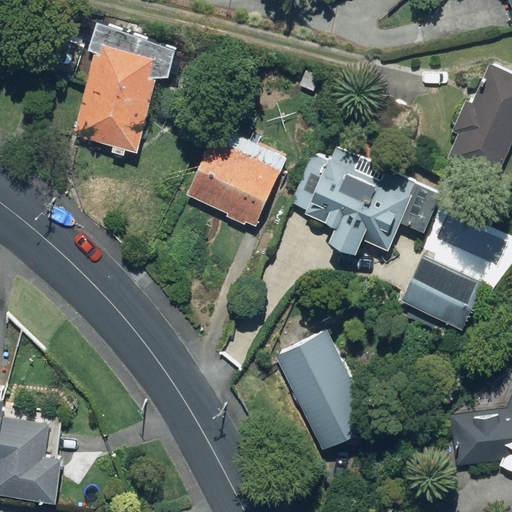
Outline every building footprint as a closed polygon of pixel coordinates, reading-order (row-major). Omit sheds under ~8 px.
[(121,135),(119,144),(136,148),(138,139),(151,142),(166,66),(180,69),(187,35),(98,18),(92,44),(100,45),(84,128),(121,135)] [(464,125),(453,153),(507,174),(511,160),(511,59),(498,54),(483,95),(473,91),(461,120),(460,124),(464,125)] [(255,214),(266,219),(296,147),(222,117),(193,187),(235,205),(233,210),(253,218),(255,214)] [(412,216),(433,225),(450,184),(366,148),(361,161),(318,143),(296,195),(344,216),(338,231),(369,245),(376,228),(402,239),(412,216)] [(499,282),(430,251),(411,294),(480,325),(499,282)] [(339,322),(282,349),(326,443),(383,417),(339,322)] [(0,385),(0,488),(69,493),(72,449),(57,448),(60,414),(14,411),(15,387),(0,385)] [(482,402),(468,393),(439,438),(511,484),(511,399),(492,387),(482,402)]
